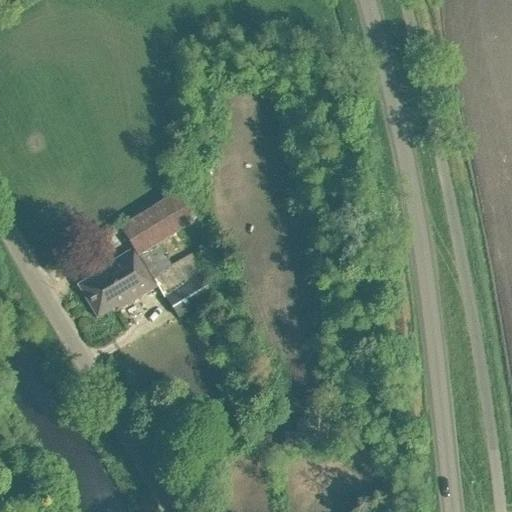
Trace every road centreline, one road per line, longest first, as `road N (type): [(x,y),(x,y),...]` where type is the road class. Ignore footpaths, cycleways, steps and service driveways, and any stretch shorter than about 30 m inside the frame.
road 1 (tertiary): [(454,511),(404,165),(359,0)]
road 2 (unclassified): [(171,511),(0,218)]
